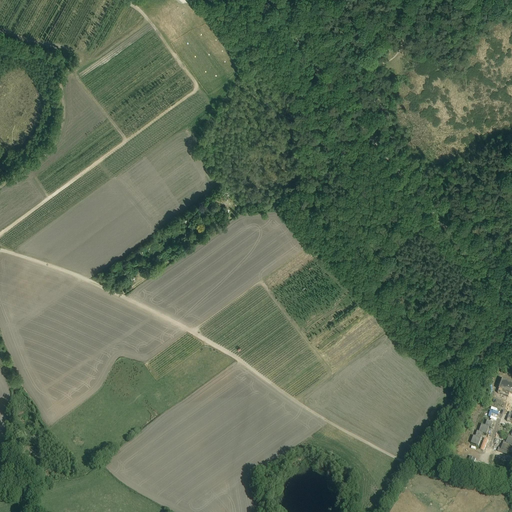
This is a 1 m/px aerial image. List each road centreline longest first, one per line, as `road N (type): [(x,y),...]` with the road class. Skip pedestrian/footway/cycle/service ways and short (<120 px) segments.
road 1 (track): [(511,491),(428,475),(316,416),(158,313),(0,250)]
road 2 (track): [(127,1),(195,88),(0,234)]
road 3 (track): [(511,298),(322,74)]
road 4 (track): [(186,329),(308,240)]
